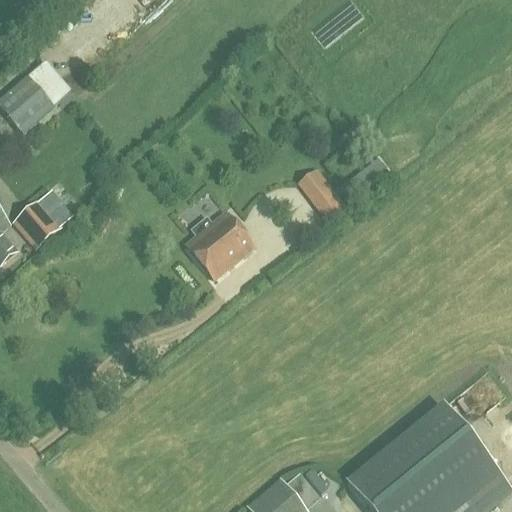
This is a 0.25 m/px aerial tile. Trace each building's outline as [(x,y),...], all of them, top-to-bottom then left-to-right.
[(34,73),(0,102),(0,113),(21,138),(61,103),(34,73)] [(330,224),(346,211),(336,198),(320,211),(330,224)] [(60,232),(60,231),(70,223),(56,207),(46,216),(37,205),(13,226),(36,253),(60,232)] [(0,269),(17,256),(1,237),(10,229),(0,216),(0,269)] [(197,242),(187,250),(214,283),(252,252),(226,219),(213,230),(206,222),(191,234),(197,242)] [(511,486),(445,406),(347,488),(366,511),(482,511),(511,488),(511,486)] [(301,511),(280,485),(249,511),(301,511)]
